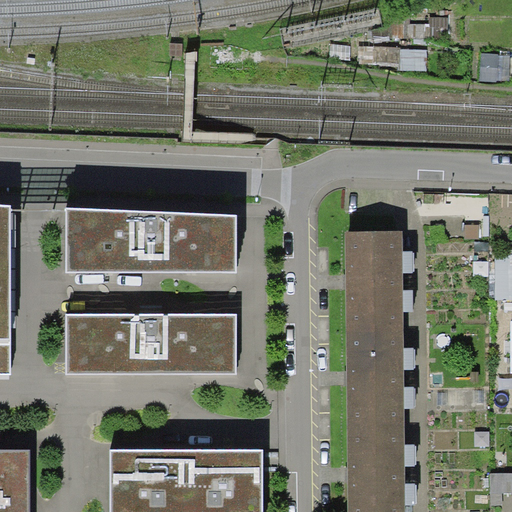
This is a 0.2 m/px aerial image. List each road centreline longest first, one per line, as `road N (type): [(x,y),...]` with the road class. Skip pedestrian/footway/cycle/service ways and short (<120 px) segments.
road 1 (residential): [(297,184),(303,511)]
road 2 (residential): [(0,171),(297,184)]
road 3 (residential): [(297,184),(339,163),(511,169)]
